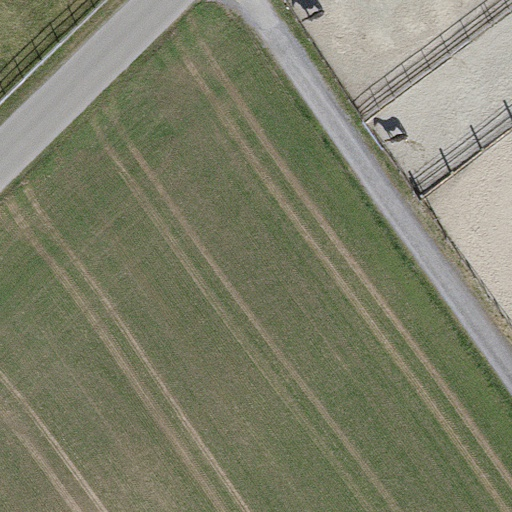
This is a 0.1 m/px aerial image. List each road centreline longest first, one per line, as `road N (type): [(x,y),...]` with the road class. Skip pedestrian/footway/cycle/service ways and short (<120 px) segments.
road 1 (track): [(253,0),(511,367)]
road 2 (unclassified): [(0,160),(163,0)]
